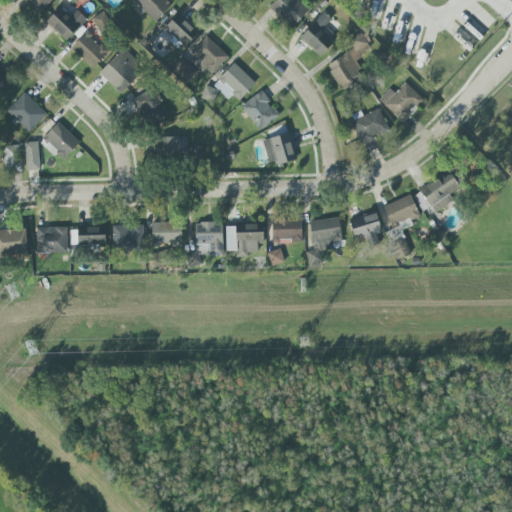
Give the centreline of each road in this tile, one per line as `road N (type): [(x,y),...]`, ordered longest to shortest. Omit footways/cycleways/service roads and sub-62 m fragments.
road 1 (residential): [(0,204),(333,186),(426,150),(511,58)]
road 2 (residential): [(216,0),(312,99),(333,186)]
road 3 (residential): [(0,21),(102,118),(124,192)]
